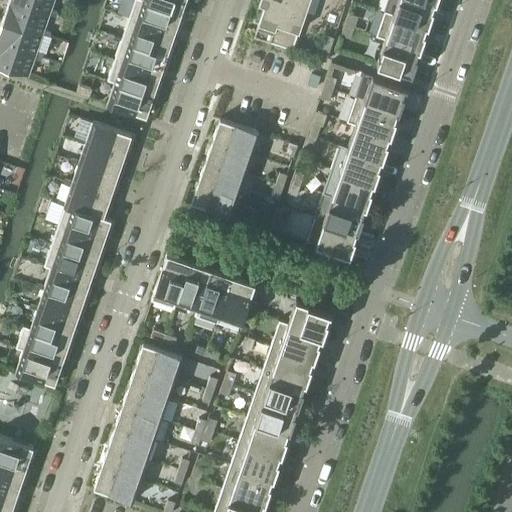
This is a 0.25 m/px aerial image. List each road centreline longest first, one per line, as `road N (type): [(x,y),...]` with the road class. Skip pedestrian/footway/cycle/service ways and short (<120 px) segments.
road 1 (residential): [(376,297),(479,0)]
road 2 (residential): [(149,220),(50,511)]
road 3 (residential): [(149,220),(376,297)]
road 4 (residential): [(227,0),(149,220)]
road 5 (residential): [(301,511),(376,297)]
road 6 (secondary): [(511,93),(472,208)]
